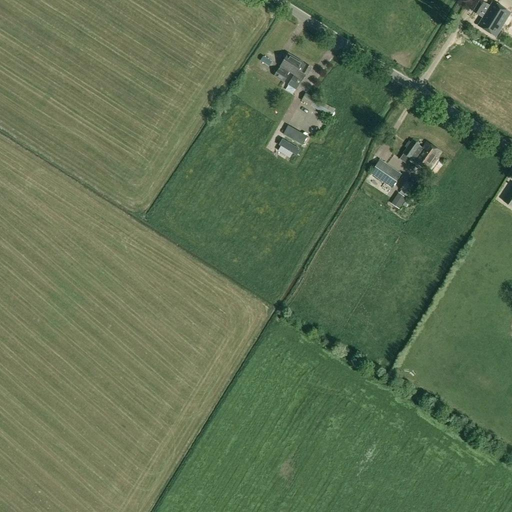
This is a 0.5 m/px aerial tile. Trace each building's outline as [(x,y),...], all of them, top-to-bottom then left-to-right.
[(473,12),(483,18),(478,26),(495,37),(510,13),(492,2),(490,6),(480,0),(473,12)] [(257,62),(267,65),(271,56),(261,53),(257,62)] [(279,69),(274,76),(284,83),(289,75),(288,75),(290,72),(294,75),(291,80),(296,82),(298,79),(302,81),(306,75),(307,76),(312,68),(288,54),(280,66),(281,67),(279,70),(279,69)] [(306,94),(302,101),(331,117),(335,109),(306,94)] [(294,108),(285,125),(294,129),(302,112),(294,108)] [(407,149),(404,154),(411,159),(412,158),(415,160),(429,170),(441,152),(427,143),(423,149),(413,141),(411,143),(407,149)] [(370,174),(392,189),(402,174),(380,159),(370,174)] [(407,180),(400,189),(410,196),(416,186),(407,180)] [(511,189),(503,202),(511,207),(511,189)]
